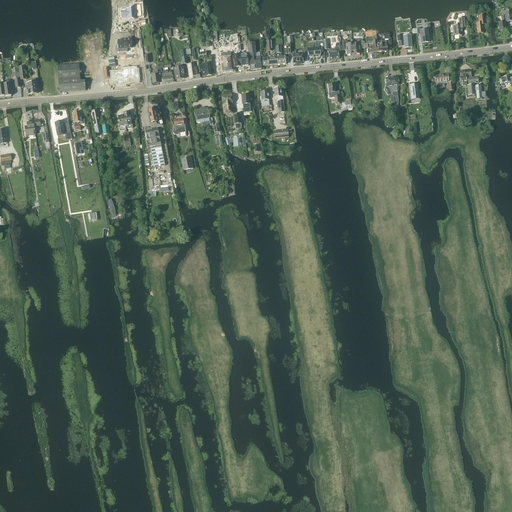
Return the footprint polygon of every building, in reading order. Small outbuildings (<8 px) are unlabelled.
[(130,9),(126,10),(126,15),(131,14),(131,16),(138,15),(138,14),(143,14),(141,3),(136,4),(136,7),(130,8),(130,9)] [(498,23),(499,31),(506,30),(505,22),(511,21),(511,11),(504,12),(505,16),(501,16),(502,22),(498,23)] [(477,34),(483,33),(483,25),(485,25),(484,15),(478,15),(479,23),(476,24),(477,34)] [(463,35),(462,29),(466,29),(465,26),(464,19),(459,19),(459,25),(453,26),(454,36),(463,35)] [(417,29),(417,34),(417,35),(421,34),(421,43),(429,42),(428,29),(420,30),(420,28),(417,29)] [(405,48),(412,48),(411,35),(403,36),(405,48)] [(293,36),(287,37),(288,45),(289,52),(289,54),(289,55),(292,54),(293,64),(303,63),(303,54),(296,55),(296,52),(293,53),(292,44),(294,44),(293,36)] [(119,47),(116,47),(116,53),(126,52),(126,50),(127,50),(127,49),(131,49),(131,40),(118,41),(119,47)] [(353,44),(353,55),(360,54),(360,49),(363,49),(362,40),(358,41),(357,44),(353,44)] [(305,51),(308,50),(308,58),(315,57),(314,43),(308,44),(307,41),(303,42),(305,49),(305,51)] [(373,44),(369,45),(370,48),(370,53),(378,53),(377,44),(377,42),(377,41),(372,41),(373,44)] [(386,41),(377,42),(377,44),(378,53),(388,52),(387,46),(386,46),(386,43),(386,41)] [(343,47),(340,47),(340,51),(346,50),(347,55),(353,55),(353,44),(349,44),(347,42),(342,42),(343,47)] [(254,57),(253,54),(256,54),(255,43),(248,44),(251,70),(262,69),(260,57),(256,57),(256,56),(254,57)] [(323,43),(314,43),(315,57),(321,57),(321,55),(325,54),(323,43)] [(334,49),(328,50),(329,52),(328,52),(329,60),(339,59),(339,56),(341,55),(340,44),(340,43),(336,43),(335,48),(334,48),(334,49)] [(281,46),(276,47),(277,54),(277,57),(278,65),(286,64),(285,56),(282,57),(281,46)] [(191,55),(190,49),(186,50),(180,51),(182,65),(188,64),(187,55),(191,55)] [(230,53),(221,54),(221,58),(223,72),(229,72),(229,70),(233,70),(232,57),(231,57),(230,53)] [(269,58),(268,58),(269,66),(278,65),(277,57),(275,57),(275,55),(270,56),(268,56),(269,58)] [(241,56),(233,57),(234,67),(242,67),(242,66),(241,57),(241,56)] [(198,74),(196,63),(188,64),(190,80),(200,78),(199,73),(198,74)] [(202,77),(212,76),(211,68),(212,68),(211,64),(200,65),(202,77)] [(80,74),(79,67),(79,65),(58,66),(60,92),(85,90),(85,80),(91,80),(91,73),(80,74)] [(176,80),(186,79),(184,67),(174,68),(176,80)] [(131,68),(123,69),(124,81),(130,80),(130,77),(132,77),(131,68)] [(140,68),(131,68),(132,77),(134,77),(134,80),(141,80),(140,68)] [(466,71),(467,81),(468,81),(468,84),(479,83),(478,77),(471,77),(471,70),(466,71)] [(123,71),(113,72),(114,81),(118,81),(118,85),(124,84),(123,71)] [(172,77),(171,71),(162,72),(163,78),(162,78),(163,84),(174,82),(173,77),(172,77)] [(466,86),(466,88),(467,88),(468,96),(469,95),(469,98),(475,97),(475,95),(476,95),(475,85),(467,86),(467,81),(466,71),(460,72),(461,77),(460,77),(461,82),(462,82),(463,86),(466,86)] [(436,76),(434,76),(435,83),(437,83),(437,85),(447,83),(447,81),(448,81),(448,75),(436,76)] [(511,78),(510,79),(510,76),(501,78),(502,87),(511,85),(511,89),(511,88),(511,78)] [(391,103),(395,103),(392,78),(386,79),(387,87),(390,89),(391,103)] [(4,84),(4,85),(5,96),(4,96),(4,97),(12,96),(12,92),(14,92),(13,84),(13,82),(10,82),(10,84),(4,84)] [(417,84),(410,85),(411,100),(419,99),(417,84)] [(335,85),(328,85),(329,93),(329,98),(335,98),(335,104),(340,103),(339,96),(339,91),(336,92),(335,85)] [(477,99),(482,99),(482,98),(485,97),(485,93),(481,93),(481,86),(475,86),(477,99)] [(281,88),(274,89),(275,97),(277,97),(278,102),(279,113),(284,112),(283,101),(281,101),(281,97),(283,97),(282,92),(281,88)] [(268,92),(260,93),(261,101),(262,103),(263,103),(264,106),(269,105),(269,103),(269,100),(268,92)] [(232,105),(231,95),(222,96),(223,105),(224,114),(233,113),(232,105)] [(156,114),(155,108),(149,110),(151,123),(158,121),(157,120),(160,120),(159,114),(156,114)] [(205,109),(204,108),(195,110),(197,121),(210,119),(208,109),(205,109)] [(98,110),(91,111),(93,122),(94,127),(95,127),(100,126),(101,125),(98,110)] [(74,126),(72,126),(72,129),(75,129),(75,131),(81,130),(80,125),(85,124),(84,120),(82,120),(82,117),(81,117),(80,112),(73,113),(75,126),(74,126)] [(130,112),(123,113),(124,116),(126,127),(127,127),(128,129),(133,129),(133,124),(131,124),(130,112)] [(240,114),(233,115),(234,124),(235,124),(241,124),(240,114)] [(43,120),(34,121),(35,129),(41,128),(42,132),(42,133),(43,133),(45,133),(44,127),(43,120)] [(184,124),(183,120),(174,121),(175,126),(174,126),(174,129),(174,130),(173,131),(173,132),(173,133),(174,134),(176,136),(179,135),(180,134),(180,133),(186,132),(185,124),(184,124)] [(35,129),(34,121),(27,123),(28,127),(25,128),(27,137),(36,135),(35,129)] [(63,122),(55,123),(58,137),(58,135),(65,134),(65,135),(66,135),(65,134),(71,133),(72,139),(71,139),(71,140),(72,140),(69,123),(63,124),(63,122)] [(219,124),(211,125),(212,129),(214,129),(214,133),(219,132),(220,135),(223,135),(222,130),(220,130),(219,124)] [(165,166),(157,129),(146,131),(150,149),(154,168),(165,166)] [(288,130),(274,131),(274,139),(288,138),(288,130)] [(11,154),(1,156),(1,162),(2,165),(11,164),(11,161),(12,161),(11,154)] [(181,160),(184,171),(193,169),(191,158),(181,160)]
